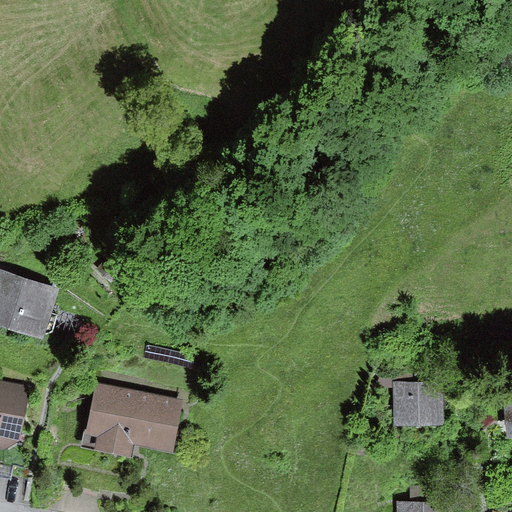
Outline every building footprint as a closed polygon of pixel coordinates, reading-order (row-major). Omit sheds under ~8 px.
[(105,261),(98,268),(112,282),(119,274),(105,261)] [(60,289),(0,269),(0,326),(43,341),(60,289)] [(147,345),(144,356),(196,367),(198,357),(147,345)] [(393,371),(379,372),(379,388),(394,388),(394,426),(444,424),(443,381),(415,381),(414,362),(393,363),(393,371)] [(31,386),(0,380),(0,448),(5,449),(19,442),(31,386)] [(183,400),(97,382),(84,448),(133,458),(136,446),(172,454),(183,400)] [(511,388),(502,389),(506,438),(511,437),(511,388)] [(5,449),(0,448),(0,476),(10,479),(17,452),(5,449)] [(66,462),(62,488),(100,494),(105,469),(66,462)] [(411,503),(398,503),(398,511),(451,511),(451,501),(436,501),(436,486),(411,486),(411,503)]
